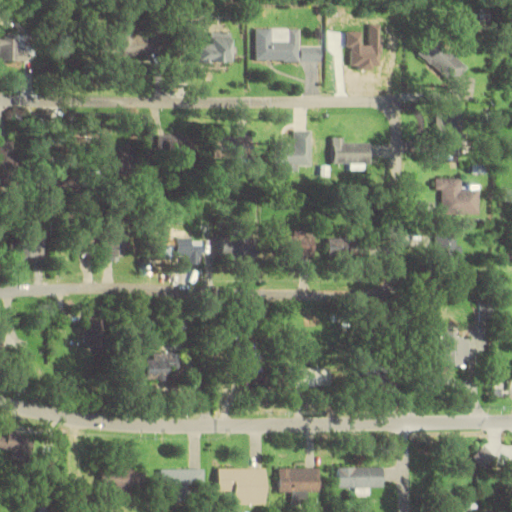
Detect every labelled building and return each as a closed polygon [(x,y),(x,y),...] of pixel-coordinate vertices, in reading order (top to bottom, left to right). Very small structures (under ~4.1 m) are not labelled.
[(144,23),(117,23),(118,37),(99,37),(99,57),(145,57),(144,23)] [(301,28),(256,28),(256,62),(320,61),(320,46),(301,46),(301,28)] [(231,32),(211,32),(211,43),(198,43),(198,62),(231,62),(231,32)] [(0,60),(25,61),(25,36),(0,35),(0,60)] [(455,84),(469,68),(432,36),(418,52),(455,84)] [(462,152),(461,118),(438,119),(439,153),(462,152)] [(312,130),(293,130),(293,141),(275,141),(275,169),(302,169),(302,165),(312,165),(312,130)] [(253,137),(220,137),(220,157),(253,157),(253,137)] [(0,171),(14,172),(14,141),(0,140),(0,171)] [(194,140),(165,140),(165,160),(194,160),(194,140)] [(334,167),(371,167),(371,141),(334,141),(334,167)] [(461,178),(436,178),(436,191),(443,191),(443,214),(482,214),(482,188),(461,188),(461,178)] [(102,256),(121,256),(121,229),(102,229),(102,256)] [(93,254),(93,231),(79,231),(79,254),(93,254)] [(44,256),(44,235),(18,235),(18,257),(44,256)] [(220,235),(220,256),(257,256),(257,235),(220,235)] [(278,256),(315,256),(315,235),(278,235),(278,256)] [(436,270),(461,270),(461,236),(436,236),(436,270)] [(156,256),(199,256),(199,237),(156,237),(156,256)] [(358,255),(358,238),(327,238),(327,255),(358,255)] [(480,320),(494,320),(494,302),(480,302),(480,320)] [(106,316),(87,316),(87,347),(106,347),(106,316)] [(463,366),(462,330),(438,330),(438,366),(463,366)] [(153,359),(145,359),(145,379),(168,379),(168,354),(153,354),(153,359)] [(365,384),(389,375),(382,359),(358,368),(365,384)] [(243,366),(244,385),(268,384),(268,366),(243,366)] [(296,386),(331,386),(331,368),(296,368),(296,386)] [(0,447),(27,456),(33,439),(7,430),(5,436),(0,434),(0,447)] [(475,453),(482,466),(495,459),(488,446),(475,453)] [(279,492),(291,492),(291,498),(309,498),(309,492),(320,492),(320,467),(279,467),(279,492)] [(371,494),(371,486),(382,486),(382,467),(337,467),(337,487),(354,487),(354,494),(371,494)] [(129,493),(129,490),(143,490),(144,469),(101,468),(101,492),(129,493)] [(266,468),(217,468),(217,492),(233,492),(233,503),(266,503),(266,468)] [(160,469),(160,489),(204,489),(204,469),(160,469)]
